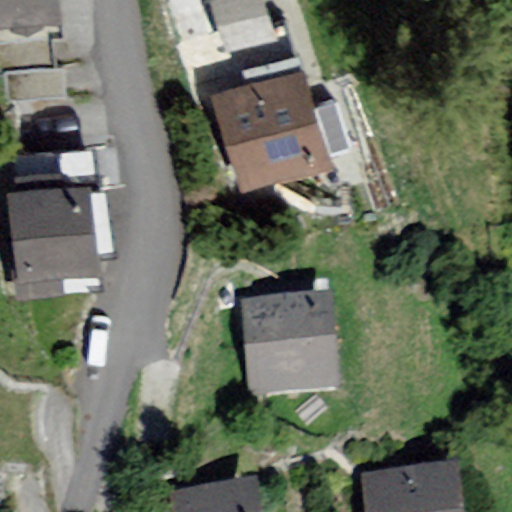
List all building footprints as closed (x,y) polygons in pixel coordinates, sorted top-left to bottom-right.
[(67,0),(0,0),(0,23),(69,17),(67,0)] [(276,0),(235,0),(218,4),(230,52),(286,38),(276,0)] [(314,69),(218,98),(246,190),(342,161),(314,69)] [(102,179),(15,190),(26,284),(114,274),(102,179)] [(347,301),(248,306),(252,400),(352,395),(347,301)] [(471,511),(467,473),(367,484),(370,511),(471,511)] [(270,511),(268,490),(178,501),(179,511),(270,511)]
